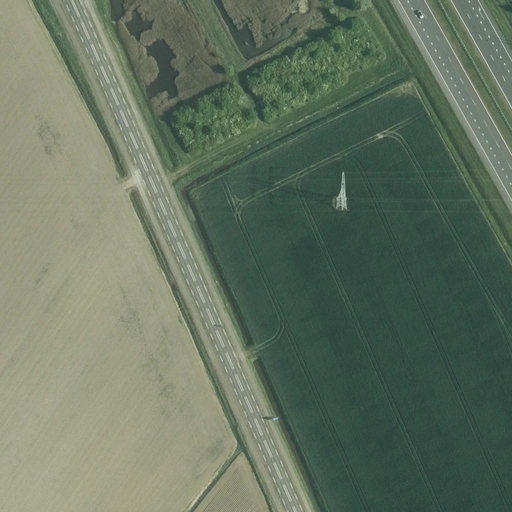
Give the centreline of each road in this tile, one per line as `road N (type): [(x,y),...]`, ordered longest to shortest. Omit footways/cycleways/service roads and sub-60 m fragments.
road 1 (primary): [(296,511),(71,2)]
road 2 (motorway): [(415,0),(511,171)]
